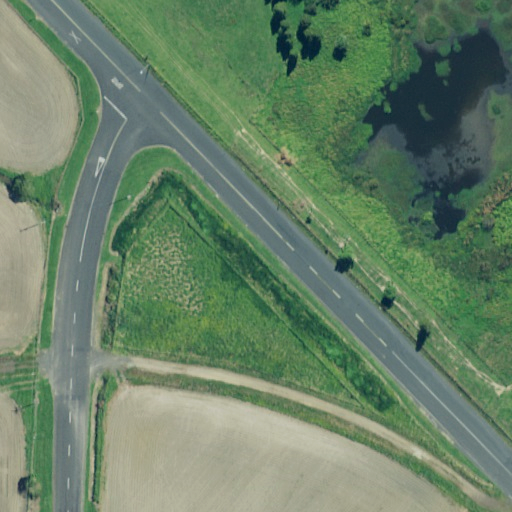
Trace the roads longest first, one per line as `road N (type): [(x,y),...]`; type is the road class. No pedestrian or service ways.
road 1 (tertiary): [(511,476),(148,99)]
road 2 (residential): [(68,511),(83,239),(119,128),(148,99)]
road 3 (tertiary): [(148,99),(52,0)]
